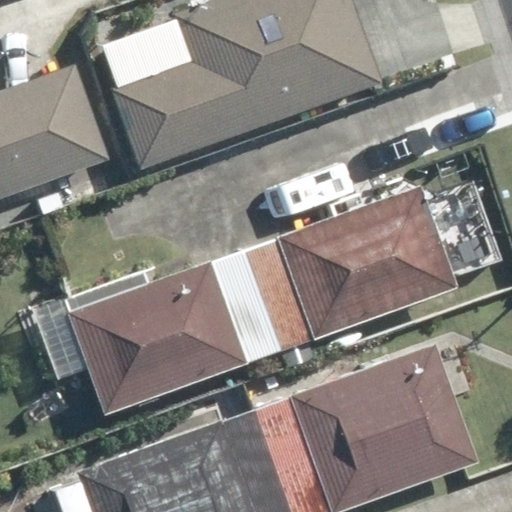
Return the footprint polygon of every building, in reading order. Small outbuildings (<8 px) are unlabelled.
[(324,0),(194,0),(170,9),(177,29),(186,55),(110,82),(132,152),(228,117),(359,70),(335,0),(324,0)] [(92,157),(65,75),(64,72),(0,93),(0,189),(24,181),(92,157)] [(418,181),(241,244),(276,344),(453,280),(418,181)] [(66,293),(70,306),(64,308),(101,409),(276,345),(240,246),(145,281),(139,266),(66,293)] [(244,404),(282,511),(313,511),(466,458),(424,341),(244,404)] [(281,511),(243,406),(69,468),(73,481),(84,511),(281,511)]
